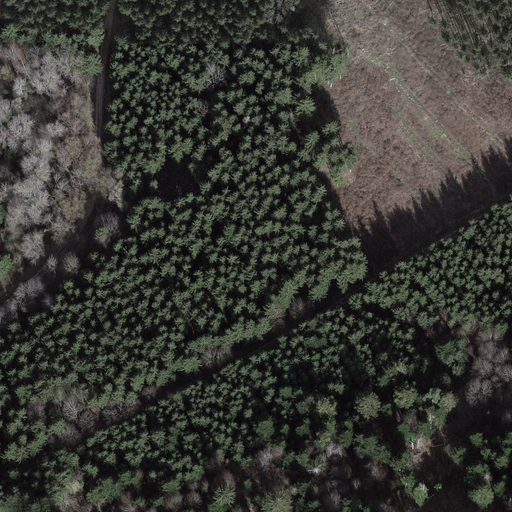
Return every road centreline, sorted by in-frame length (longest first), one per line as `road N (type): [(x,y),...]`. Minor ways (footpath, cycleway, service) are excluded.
road 1 (track): [(0,480),(331,312)]
road 2 (track): [(0,310),(54,257),(86,211),(96,184),(96,93),(117,0)]
road 3 (track): [(511,193),(331,312)]
